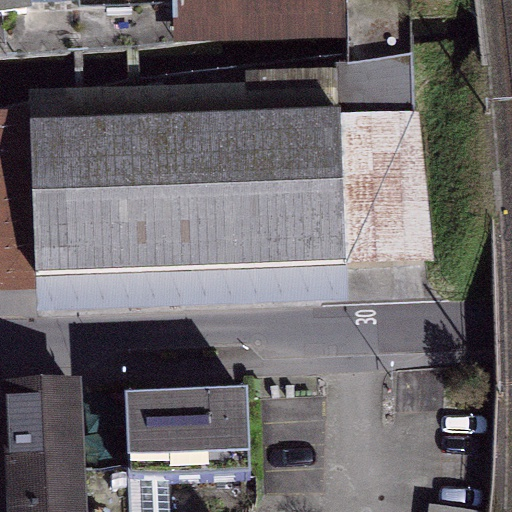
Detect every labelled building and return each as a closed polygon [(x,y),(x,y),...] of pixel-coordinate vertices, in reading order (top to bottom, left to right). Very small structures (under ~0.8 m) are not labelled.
[(0,0),(0,16),(27,14),(26,0),(0,0)] [(346,43),(345,0),(173,0),(174,47),(346,43)] [(414,119),(413,65),(337,67),(339,84),(29,96),(31,183),(0,181),(0,297),(37,297),(36,318),(346,305),(345,262),(432,259),(419,119),(414,119)] [(251,394),(131,398),(134,484),(254,480),(251,394)] [(73,395),(6,399),(12,511),(127,511),(127,496),(80,499),(73,395)]
